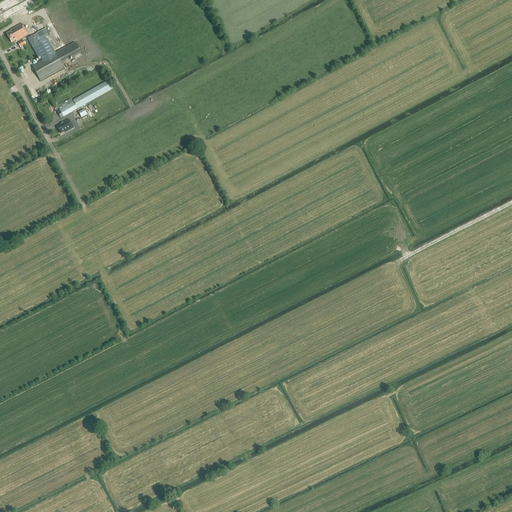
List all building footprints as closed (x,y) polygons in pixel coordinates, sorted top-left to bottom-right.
[(17,41),(29,35),(25,27),(24,27),(22,24),(11,30),(11,32),(7,34),(11,43),(16,40),(17,41)] [(64,68),(61,63),(56,54),(51,56),(49,53),(56,48),(45,29),(41,32),(43,36),(38,39),(36,35),(27,40),(38,59),(40,58),(42,61),(33,67),(41,81),(64,68)] [(61,63),(80,52),(75,42),(56,54),(61,63)] [(78,109),(113,89),(108,81),(73,101),(74,102),(60,110),(64,117),(78,109)] [(66,132),(73,129),(72,126),(69,120),(62,124),(62,125),(57,127),(60,134),(65,131),(66,132)]
